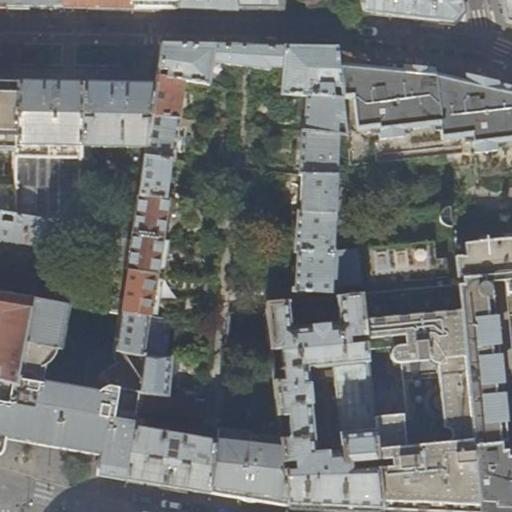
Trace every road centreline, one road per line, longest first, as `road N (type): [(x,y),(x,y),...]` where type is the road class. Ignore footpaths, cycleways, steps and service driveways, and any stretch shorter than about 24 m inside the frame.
road 1 (residential): [(0,23),(360,31),(483,44)]
road 2 (residential): [(123,511),(4,479)]
